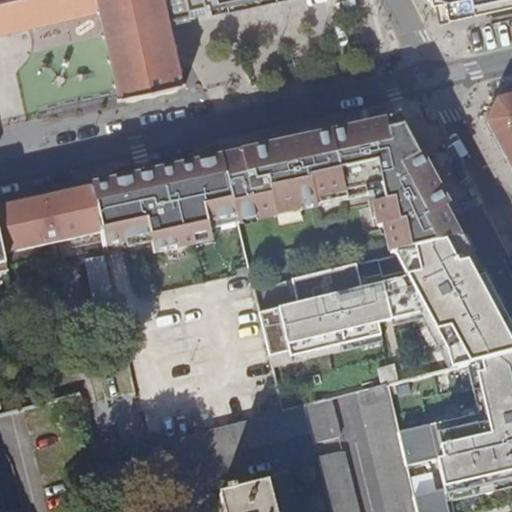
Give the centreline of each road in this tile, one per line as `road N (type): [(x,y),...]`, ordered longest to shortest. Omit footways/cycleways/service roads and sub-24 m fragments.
road 1 (residential): [(0,176),(434,78)]
road 2 (residential): [(511,225),(434,78)]
